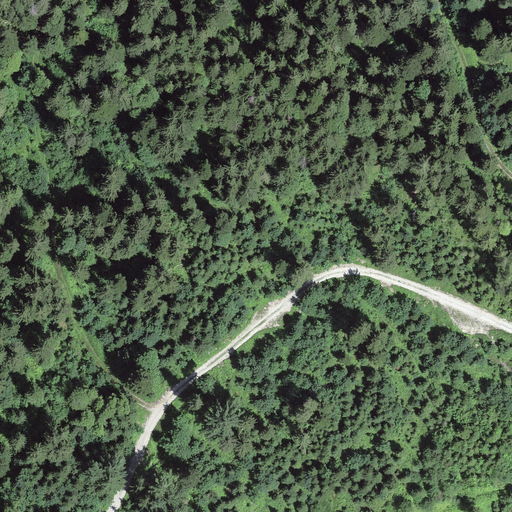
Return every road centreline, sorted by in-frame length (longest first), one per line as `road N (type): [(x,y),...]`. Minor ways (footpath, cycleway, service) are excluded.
road 1 (track): [(511,331),(393,277),(349,269),(312,281),(155,408),(111,511)]
road 2 (track): [(438,0),(465,56),(489,148),(511,172)]
